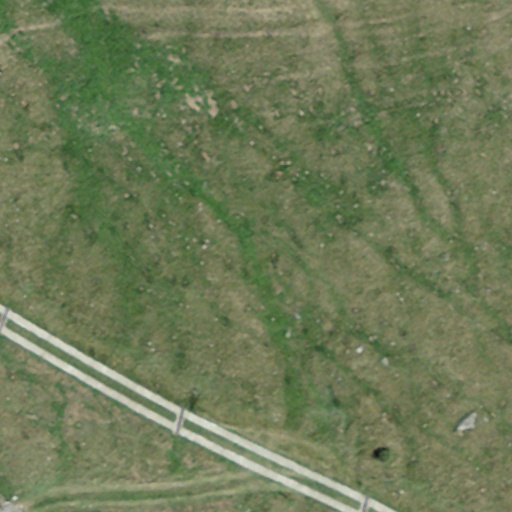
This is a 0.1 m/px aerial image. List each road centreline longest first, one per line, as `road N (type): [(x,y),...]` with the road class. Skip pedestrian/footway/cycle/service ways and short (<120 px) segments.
road 1 (track): [(0,322),(119,392),(363,511)]
road 2 (track): [(300,475),(170,499),(80,497),(38,511)]
